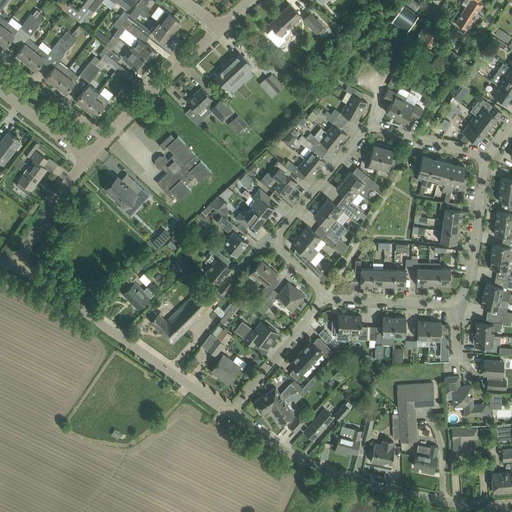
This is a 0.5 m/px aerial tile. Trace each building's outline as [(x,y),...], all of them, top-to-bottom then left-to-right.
[(0,0),(0,10),(8,0),(0,0)] [(60,0),(58,0),(55,4),(64,11),(68,6),(60,0)] [(79,21),(95,0),(86,0),(73,17),(79,21)] [(95,0),(79,21),(83,25),(101,3),(110,10),(116,1),(117,2),(118,0),(95,0)] [(126,9),(130,4),(133,0),(118,0),(117,2),(126,9)] [(150,9),(145,5),(148,0),(140,0),(137,4),(147,12),(150,9)] [(407,23),(421,4),(415,0),(406,0),(391,21),(401,28),(406,22),(407,23)] [(469,0),(455,22),(466,29),(482,4),(477,1),(477,0),(469,0)] [(280,35),(300,16),(290,4),(269,23),(280,35)] [(161,23),(172,31),(180,22),(164,9),(157,19),(161,22),(161,23)] [(114,35),(125,20),(129,15),(124,11),(113,24),(118,28),(113,34),(114,35)] [(310,12),(302,20),(315,33),(316,32),(320,36),(327,30),(326,29),(329,25),(315,11),(312,13),(310,12)] [(25,31),(36,17),(31,13),(20,27),(25,31)] [(125,20),(139,30),(143,25),(129,15),(125,20)] [(25,31),(30,35),(41,21),(36,17),(25,31)] [(156,19),(148,29),(153,33),(164,41),(172,31),(161,23),(156,19)] [(135,35),(139,30),(125,20),(114,35),(118,38),(126,28),(135,35)] [(0,41),(5,45),(17,30),(8,23),(0,32),(0,41)] [(430,48),(440,34),(430,28),(421,42),(430,48)] [(502,31),(498,37),(507,43),(511,37),(502,31)] [(65,43),(56,55),(60,59),(76,39),(71,35),(65,43)] [(61,37),(50,51),(56,55),(65,43),(66,41),(61,37)] [(26,62),(38,46),(28,38),(16,54),(26,62)] [(146,43),(145,44),(138,39),(132,48),(149,61),(156,52),(146,43)] [(36,69),(48,54),(38,46),(26,62),(36,69)] [(105,46),(101,51),(104,54),(108,56),(116,63),(120,58),(105,46)] [(149,61),(132,48),(130,47),(122,57),(141,72),(149,61)] [(485,59),(488,53),(484,50),(480,56),(485,59)] [(227,89),(251,66),(239,52),(214,75),(227,89)] [(99,60),(98,62),(101,64),(108,56),(104,54),(99,60)] [(95,65),(99,60),(94,55),(79,75),(84,79),(95,65)] [(56,85),(68,69),(58,61),(46,77),(56,85)] [(503,62),(497,72),(511,81),(511,68),(508,66),(503,62)] [(95,65),(84,79),(89,83),(101,68),(95,65)] [(115,79),(120,73),(129,80),(133,75),(120,65),(111,76),(115,79)] [(74,82),(78,77),(68,69),(56,85),(66,92),(74,82)] [(271,72),(264,79),(276,93),(284,86),(271,72)] [(511,81),(497,72),(491,81),(496,84),(511,94),(511,92),(511,81)] [(392,87),(398,76),(393,73),(386,85),(389,86),(392,87)] [(86,108),(99,92),(89,84),(76,100),(86,108)] [(347,84),(344,89),(350,93),(353,87),(347,84)] [(505,103),(511,94),(496,84),(490,93),(505,103)] [(216,103),(201,87),(186,101),(198,113),(208,104),(211,107),(210,109),(222,122),(232,112),(220,99),(216,103)] [(111,98),(114,93),(104,88),(102,93),(111,98)] [(395,117),(405,100),(396,94),(388,89),(382,98),(388,101),(390,98),(392,99),(385,111),(395,117)] [(99,92),(86,108),(96,116),(108,99),(99,92)] [(352,94),(347,103),(362,112),(367,102),(360,98),(352,94)] [(405,100),(395,117),(404,122),(412,110),(414,111),(411,115),(417,119),(423,109),(414,104),(414,105),(405,100)] [(482,105),(475,114),(490,125),(496,117),(498,118),(502,113),(487,101),(483,106),(482,105)] [(356,122),(362,112),(347,103),(341,113),(356,122)] [(334,108),(331,114),(335,117),(339,112),(334,108)] [(332,122),(336,117),(324,109),(326,111),(324,114),(328,118),(327,119),(332,122)] [(312,110),(307,117),(312,121),(317,115),(312,110)] [(483,134),(490,125),(475,114),(469,123),(483,134)] [(238,115),(232,121),(241,131),(247,125),(238,115)] [(302,117),(297,122),(300,126),(306,121),(302,117)] [(439,127),(445,130),(450,122),(444,118),(439,127)] [(326,132),(340,143),(347,135),(333,123),(326,132)] [(476,142),(483,134),(469,123),(462,132),(476,142)] [(0,161),(3,164),(21,141),(14,137),(15,136),(13,134),(12,135),(8,132),(0,142),(0,161)] [(326,132),(319,140),(329,149),(333,152),(340,143),(326,132)] [(164,155),(194,187),(212,170),(178,135),(174,139),(171,135),(159,145),(163,150),(167,146),(173,153),(168,158),(165,155),(164,155)] [(314,144),(306,138),(302,135),(299,140),(305,145),(298,154),(304,159),(318,170),(325,161),(310,149),(314,144)] [(29,156),(34,150),(38,144),(33,141),(24,153),(29,156)] [(392,168),(394,163),(395,159),(391,158),(393,147),(386,145),(384,154),(379,152),(382,144),(374,142),(371,152),(367,151),(364,163),(368,164),(367,167),(387,172),(388,169),(392,170),(392,168)] [(19,181),(16,185),(27,193),(30,189),(31,190),(46,169),(43,166),(47,160),(37,152),(31,159),(33,160),(18,180),(19,181)] [(155,159),(155,165),(158,169),(164,169),(167,172),(156,182),(171,198),(174,195),(180,200),(194,187),(164,155),(159,155),(155,159)] [(448,202),(451,193),(453,185),(458,186),(458,189),(462,190),(467,173),(463,172),(464,166),(456,164),(453,172),(452,173),(450,173),(450,171),(452,163),(435,158),(433,166),(431,168),(429,167),(429,165),(431,157),(422,155),(420,161),(416,160),(413,174),(417,175),(416,178),(422,180),(420,189),(418,189),(416,194),(422,195),(425,186),(430,187),(431,182),(443,185),(442,191),(446,192),(444,202),(448,202)] [(311,179),(318,170),(304,159),(297,167),(311,179)] [(291,171),(286,167),(278,160),(274,165),(276,166),(270,174),(274,177),(269,182),(278,190),(286,196),(297,183),(289,176),(288,175),(291,171)] [(286,167),(291,171),(295,166),(290,162),(286,167)] [(252,164),(247,170),(255,177),(257,173),(255,171),(258,168),(252,164)] [(366,174),(361,180),(350,171),(343,180),(358,192),(363,197),(371,187),(379,194),(383,188),(366,174)] [(239,180),(247,187),(253,179),(245,172),(239,180)] [(511,172),(511,179),(501,177),(500,189),(511,190),(511,172)] [(108,187),(107,189),(109,191),(108,191),(111,194),(110,195),(116,200),(115,201),(116,201),(118,199),(124,206),(131,198),(132,198),(132,197),(140,204),(149,194),(134,180),(128,187),(118,177),(116,178),(115,178),(116,179),(114,181),(112,183),(111,183),(112,183),(110,185),(110,184),(110,185),(109,187),(108,186),(108,187)] [(357,205),(363,197),(358,192),(343,180),(336,188),(353,202),(349,207),(358,215),(363,210),(357,205)] [(225,198),(230,191),(225,187),(219,194),(225,198)] [(251,196),(246,202),(247,203),(265,217),(270,211),(272,212),(275,209),(267,202),(270,197),(259,188),(252,197),(251,196)] [(511,190),(500,189),(498,201),(502,201),(511,202),(511,190)] [(214,208),(222,215),(228,209),(225,206),(228,204),(220,197),(211,206),(214,208)] [(344,213),(343,211),(335,205),(327,198),(320,207),(341,224),(348,216),(354,220),(358,215),(349,207),(344,213)] [(243,209),(235,218),(246,227),(250,222),(258,229),(261,225),(259,224),(265,217),(247,203),(243,209)] [(165,222),(156,231),(165,239),(183,222),(165,204),(156,213),(165,222)] [(209,204),(201,211),(206,217),(214,208),(211,206),(209,204)] [(341,224),(320,207),(313,215),(330,229),(326,234),(335,242),(339,237),(335,233),(342,225),(341,224)] [(445,208),(443,219),(460,222),(462,210),(445,208)] [(511,212),(507,212),(500,211),(497,211),(495,222),(511,224),(511,212)] [(21,223),(25,218),(18,214),(14,219),(21,223)] [(137,215),(133,219),(147,233),(151,229),(137,215)] [(233,224),(222,215),(217,221),(228,231),(233,224)] [(460,222),(443,219),(442,230),(457,232),(459,222),(460,222)] [(511,224),(495,222),(494,234),(511,236),(511,235),(511,234),(511,224)] [(324,242),(320,239),(321,237),(307,226),(300,235),(318,250),(324,242)] [(425,228),(413,226),(412,232),(418,233),(418,234),(424,235),(425,228)] [(456,243),(457,232),(442,230),(440,241),(456,243)] [(223,245),(229,250),(236,256),(247,243),(239,237),(233,232),(223,245)] [(335,242),(326,234),(322,239),(332,248),(332,247),(341,255),(345,250),(335,242)] [(300,235),(299,236),(298,235),(294,240),(295,241),(292,244),(308,257),(303,262),(318,277),(322,273),(310,260),(317,252),(317,251),(318,250),(300,235)] [(158,238),(151,244),(158,250),(164,244),(158,238)] [(170,240),(166,244),(174,252),(178,248),(170,240)] [(511,249),(509,249),(510,246),(493,244),(491,256),(508,258),(511,258),(511,249)] [(222,262),(218,258),(221,253),(213,246),(208,252),(210,254),(204,262),(208,265),(203,271),(218,283),(230,268),(222,262)] [(165,247),(162,250),(169,256),(172,253),(165,247)] [(511,258),(508,258),(491,256),(490,267),(507,270),(511,270),(511,258)] [(173,266),(184,275),(189,268),(179,259),(173,266)] [(272,289),(267,285),(277,273),(260,260),(248,275),(255,281),(257,278),(266,285),(262,290),(264,292),(260,296),(264,299),(272,289)] [(372,284),(373,269),(361,268),(361,261),(355,261),(354,276),(360,276),(360,286),(372,286),(372,284)] [(428,285),(428,267),(417,267),(416,284),(428,285)] [(438,283),(439,268),(428,267),(428,285),(428,283),(438,283)] [(192,268),(186,276),(195,284),(201,276),(192,268)] [(439,268),(438,283),(450,284),(450,268),(439,268)] [(383,285),(384,269),(373,269),(372,284),(383,285)] [(394,287),(394,269),(384,269),(383,285),(393,285),(393,287),(394,287)] [(394,269),(394,287),(405,287),(406,270),(394,269)] [(224,294),(232,284),(226,279),(218,289),(224,294)] [(143,291),(134,282),(123,293),(138,309),(152,294),(147,288),(143,291)] [(272,289),(264,299),(263,301),(269,306),(276,298),(284,305),(292,311),(305,296),(288,282),(279,293),(273,289),(272,289)] [(204,294),(214,305),(223,296),(208,283),(203,288),(207,291),(204,294)] [(503,287),(494,285),(486,283),(483,294),(500,298),(509,300),(511,301),(511,293),(506,292),(506,290),(502,289),(503,287)] [(166,321),(158,314),(151,321),(173,343),(211,305),(196,290),(166,321)] [(511,312),(506,311),(509,300),(500,298),(483,294),(480,306),(497,310),(500,310),(498,316),(511,319),(511,318),(511,312)] [(233,304),(220,320),(225,325),(238,308),(233,304)] [(218,306),(213,310),(221,318),(225,313),(218,306)] [(338,323),(332,322),(331,332),(349,333),(350,315),(338,315),(338,323)] [(370,326),(368,326),(361,326),(361,316),(350,315),(349,333),(358,333),(357,339),(369,339),(369,347),(375,347),(376,334),(376,326),(370,326)] [(510,325),(511,319),(498,316),(497,322),(492,322),(492,323),(476,322),(475,334),(493,335),(493,331),(497,331),(501,327),(501,323),(510,325)] [(394,334),(394,317),(382,317),(382,327),(382,334),(394,334)] [(394,317),(394,334),(405,335),(405,327),(406,317),(394,317)] [(242,321),(234,331),(243,338),(253,345),(256,340),(264,346),(268,342),(270,343),(277,333),(261,322),(258,327),(259,327),(256,332),(251,328),(242,321)] [(429,339),(429,321),(418,321),(417,338),(429,339)] [(429,321),(429,339),(440,339),(441,322),(429,321)] [(214,355),(230,334),(222,328),(207,349),(214,355)] [(318,334),(327,342),(332,338),(322,329),(318,334)] [(382,342),(382,334),(376,334),(375,347),(375,358),(380,358),(382,356),(383,342),(382,342)] [(500,336),(493,335),(475,334),(475,335),(473,335),(473,341),(475,341),(475,346),(485,346),(485,349),(484,349),(484,350),(495,351),(496,346),(500,344),(500,336)] [(333,351),(318,337),(312,342),(311,341),(301,352),(312,362),(322,352),(327,356),(333,351)] [(296,379),(312,362),(301,352),(290,363),(295,367),(289,373),(296,379)] [(258,353),(253,359),(259,364),(264,358),(258,353)] [(393,353),(393,363),(402,363),(402,353),(393,353)] [(229,382),(240,367),(222,355),(212,370),(229,382)] [(501,380),(503,360),(484,359),(483,374),(489,374),(489,379),(488,379),(487,387),(505,388),(506,380),(501,380)] [(464,416),(487,414),(486,404),(473,405),(471,385),(460,386),(459,376),(445,377),(446,396),(452,396),(453,406),(463,405),(464,416)] [(299,390),(296,391),(301,396),(316,380),(312,377),(311,378),(301,387),(299,390)] [(275,387),(254,401),(258,406),(256,407),(256,409),(259,413),(260,413),(261,412),(262,414),(271,408),(272,409),(272,407),(283,399),(289,395),(291,393),(296,391),(299,390),(301,387),(293,379),(287,386),(280,394),(275,387)] [(398,413),(400,438),(400,442),(416,441),(414,405),(434,404),(433,383),(397,385),(398,413)] [(501,394),(489,394),(490,405),(501,404),(501,394)] [(283,399),(272,407),(272,409),(282,424),(294,415),(283,399)] [(339,420),(349,409),(344,403),(333,415),(339,420)] [(324,409),(304,431),(312,439),(332,417),(324,409)] [(303,422),(297,416),(288,426),(294,432),(303,422)] [(361,437),(368,439),(373,420),(366,418),(361,437)] [(494,436),(511,432),(511,422),(511,421),(492,424),(494,436)] [(339,435),(335,451),(343,454),(344,450),(356,453),(362,431),(353,429),(351,439),(339,435)] [(477,429),(451,429),(451,441),(452,441),(467,440),(477,440),(477,429)] [(374,444),(370,461),(380,463),(381,461),(391,463),(394,448),(392,447),(393,442),(382,440),(381,445),(374,444)] [(430,445),(430,447),(418,444),(416,453),(414,465),(427,468),(426,471),(433,473),(439,447),(430,445)] [(511,448),(502,449),(501,449),(502,461),(511,460),(511,448)] [(493,492),(511,490),(511,472),(492,473),(493,492)]
